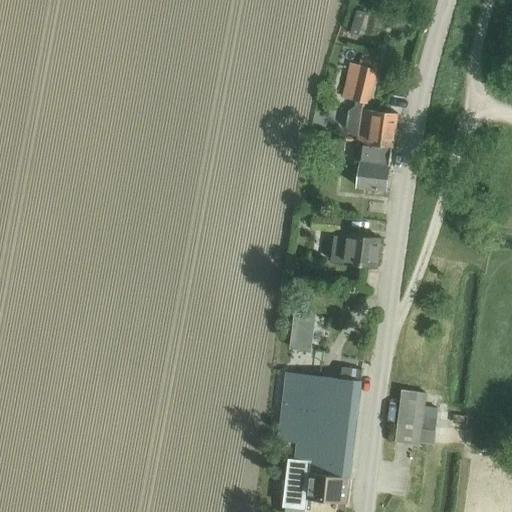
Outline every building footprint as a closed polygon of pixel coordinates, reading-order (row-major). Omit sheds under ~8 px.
[(357,11),(350,34),(359,37),(366,14),(357,11)] [(342,99),(356,102),(355,107),(348,112),(346,128),(352,137),(356,137),(356,140),(346,139),(346,142),(357,144),(394,149),(398,117),(390,115),(364,112),(365,104),(371,105),(379,71),(376,70),(380,58),(362,54),(360,66),(351,64),(342,99)] [(344,160),(347,144),(329,141),(327,158),(344,160)] [(360,169),(357,187),(388,192),(391,166),(394,149),(363,145),(361,162),(360,169)] [(342,233),(344,220),(314,217),(313,229),(342,233)] [(344,235),(343,238),(335,237),(332,262),(377,267),(381,239),(344,235)] [(280,448),(292,449),(292,443),(298,443),(297,449),(296,459),(289,458),(283,507),(307,510),(308,498),(347,502),(363,370),(344,368),(343,380),(288,373),(281,437),(280,448)] [(402,401),(397,443),(422,446),(422,444),(425,418),(425,414),(426,407),(427,394),(406,391),(403,391),(402,401)] [(425,414),(425,418),(437,420),(439,408),(426,407),(425,414)] [(425,418),(422,444),(434,445),(436,432),(437,420),(425,418)]
